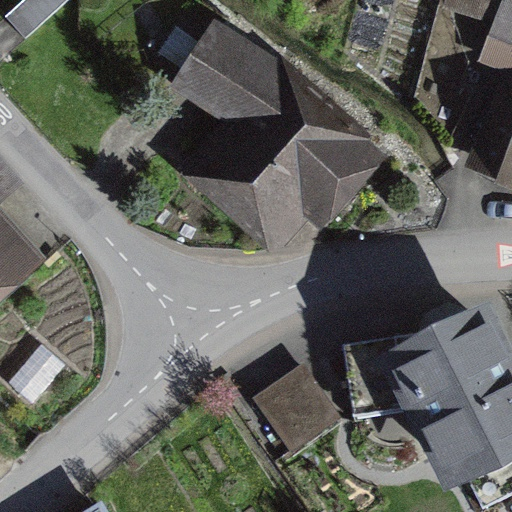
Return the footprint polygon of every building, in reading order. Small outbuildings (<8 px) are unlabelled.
[(23,0),(5,17),(25,39),(68,0),(23,0)] [(510,71),(511,66),(511,0),(451,0),(449,9),(483,17),(486,5),(505,9),(485,61),(510,71)] [(207,38),(181,77),(253,123),(214,166),(284,229),(310,201),(317,208),(364,157),(286,87),(207,38)] [(511,95),(483,165),(511,177),(511,95)] [(0,235),(0,282),(24,261),(0,235)] [(412,392),(452,471),(461,466),(482,509),(511,493),(511,383),(481,322),(441,342),(436,331),(342,345),(351,402),(412,392)] [(258,403),(291,450),(338,417),(305,370),(258,403)]
